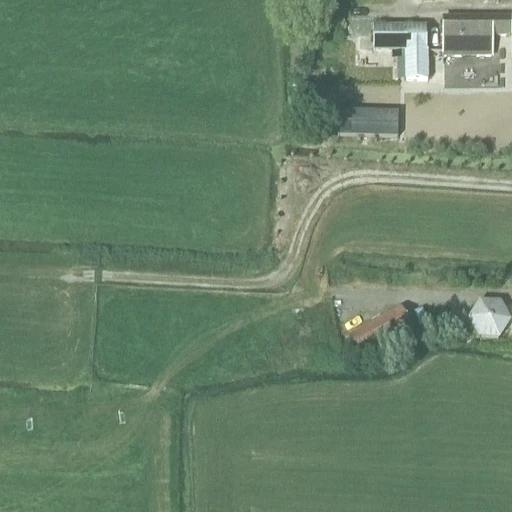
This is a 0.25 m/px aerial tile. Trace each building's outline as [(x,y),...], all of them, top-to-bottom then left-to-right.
[(508,20),(441,21),(442,59),(489,58),(489,39),(508,39),(508,20)] [(404,84),(425,84),(424,30),(374,31),(374,54),(404,54),(404,84)] [(420,110),(420,139),(472,140),(473,111),(420,110)] [(498,305),(478,304),(467,322),(477,340),(497,341),(508,323),(498,305)] [(414,341),(398,313),(348,340),(360,361),(382,348),(387,358),(414,341)]
